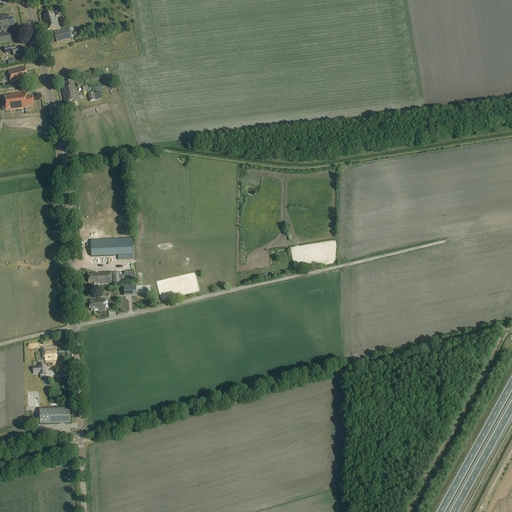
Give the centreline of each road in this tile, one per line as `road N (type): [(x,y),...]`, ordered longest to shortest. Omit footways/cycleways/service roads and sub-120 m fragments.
road 1 (tertiary): [(84,511),(67,168),(27,0)]
road 2 (trunk): [(511,382),(440,511)]
